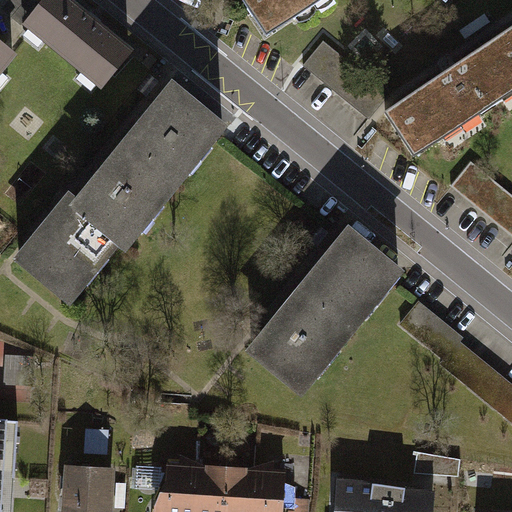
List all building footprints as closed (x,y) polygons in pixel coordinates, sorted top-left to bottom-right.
[(139,47),(78,0),(44,0),(26,23),(108,87),(139,47)] [(239,0),(263,35),(314,0),(239,0)] [(511,33),(510,30),(383,117),(410,155),(511,85),(511,33)] [(0,66),(15,47),(0,36),(0,66)] [(389,99),(323,43),(304,66),(369,122),(389,99)] [(226,121),(172,75),(122,135),(177,180),(226,121)] [(176,181),(121,135),(72,195),(126,240),(176,181)] [(511,198),(470,166),(452,188),(511,235),(511,198)] [(125,241),(71,195),(21,255),(75,300),(125,241)] [(402,270),(345,224),(297,283),(354,329),(402,270)] [(352,329),(296,282),(245,343),(301,389),(352,329)] [(511,375),(419,301),(396,329),(511,421),(511,375)] [(7,384),(35,386),(37,357),(9,355),(7,384)] [(12,511),(18,420),(0,418),(0,511),(12,511)] [(111,454),(111,429),(88,429),(87,454),(111,454)] [(417,476),(462,477),(462,455),(418,454),(417,476)] [(202,511),(206,463),(166,459),(162,511),(202,511)] [(112,511),(115,464),(71,461),(67,511),(112,511)] [(287,511),(291,469),(206,463),(202,511),(287,511)] [(431,511),(432,492),(341,480),(338,511),(431,511)] [(308,511),(309,498),(290,497),(289,511),(308,511)]
